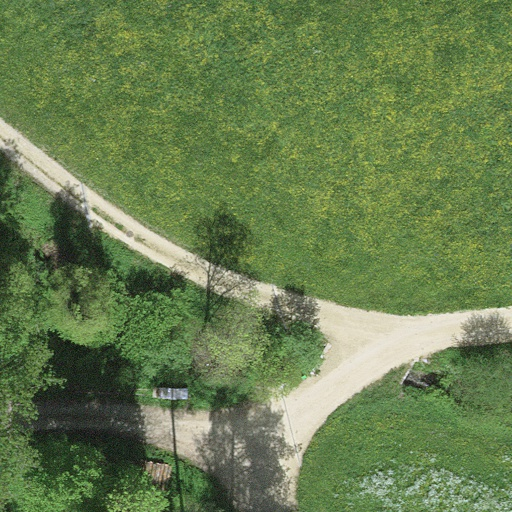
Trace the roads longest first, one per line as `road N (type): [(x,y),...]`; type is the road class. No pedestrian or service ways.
road 1 (track): [(381,340),(170,260),(0,145)]
road 2 (track): [(0,416),(72,414),(264,434)]
road 3 (track): [(381,340),(343,382),(264,434)]
road 4 (track): [(511,328),(381,340)]
